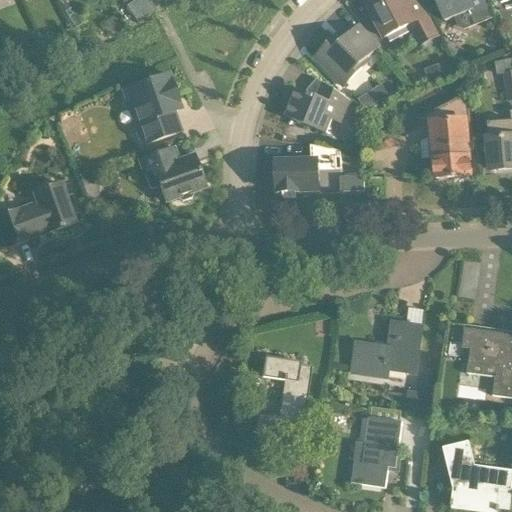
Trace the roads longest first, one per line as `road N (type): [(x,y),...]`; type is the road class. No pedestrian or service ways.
road 1 (residential): [(315,511),(241,476),(202,442),(194,417),(200,365),(249,311),(399,274),(427,257),(431,235)]
road 2 (residential): [(241,242),(244,143),(255,98),(281,47),(324,0)]
road 3 (residential): [(0,301),(104,263),(241,242)]
road 4 (residential): [(241,242),(431,235)]
